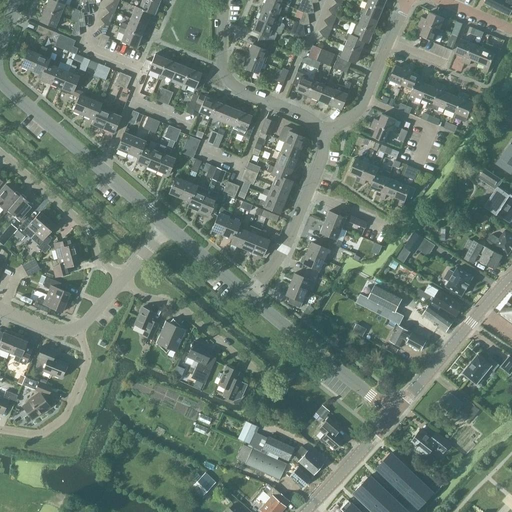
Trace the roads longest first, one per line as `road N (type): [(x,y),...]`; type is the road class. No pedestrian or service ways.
road 1 (residential): [(166,224),(0,78)]
road 2 (residential): [(321,133),(311,119),(228,83),(220,65),(224,0)]
road 3 (residential): [(393,416),(251,294)]
road 4 (tertiary): [(393,416),(511,276)]
road 5 (residential): [(251,294),(286,248),(322,154),(321,133)]
road 6 (residential): [(120,278),(99,261),(90,229),(0,153)]
road 7 (residential): [(75,329),(88,359),(61,421),(36,435),(0,430)]
road 8 (residential): [(120,278),(138,294),(170,303),(253,370)]
road 9 (tertiary): [(305,511),(393,416)]
